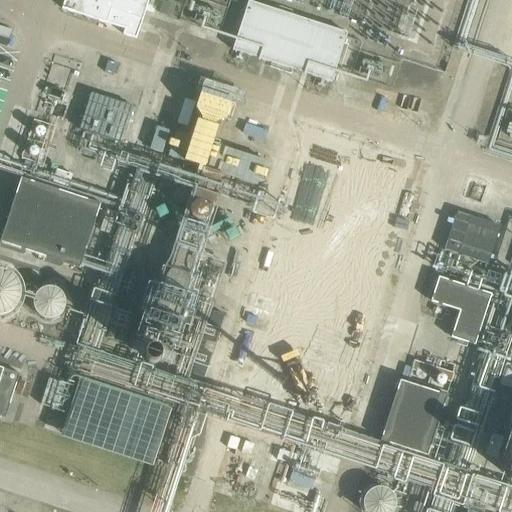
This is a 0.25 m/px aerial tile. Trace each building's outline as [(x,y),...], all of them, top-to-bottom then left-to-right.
[(78,0),(73,15),(106,25),(110,11),(142,21),(149,0),(78,0)] [(347,35),(248,2),(236,42),(263,50),(259,61),(305,76),(310,63),(335,71),(347,35)] [(235,101),(207,92),(186,158),(201,163),(190,198),(209,205),(222,165),(254,175),(260,155),(221,143),(235,101)] [(90,95),(82,131),(122,144),(133,109),(90,95)] [(376,147),(348,138),(327,204),(342,209),(331,244),(350,250),(363,211),(395,221),(401,201),(362,189),(376,147)] [(23,179),(3,243),(82,268),(101,205),(23,179)] [(80,196),(100,202),(102,194),(82,188),(80,196)] [(458,216),(447,251),(488,264),(499,229),(458,216)] [(24,287),(24,286),(24,282),(23,279),(19,273),(14,269),(6,267),(0,268),(0,304),(5,305),(13,304),(18,300),(23,294),(24,287)] [(139,324),(175,337),(191,290),(155,278),(139,324)] [(430,303),(459,313),(450,340),(475,348),(491,296),(437,279),(430,303)] [(70,304),(69,298),(66,292),(63,290),(59,288),(55,288),(48,288),(45,290),(42,292),(39,298),(38,304),(39,309),(42,315),(44,317),(48,319),(53,320),(59,319),(63,317),(66,315),(69,309),(70,304)] [(276,368),(318,385),(340,330),(298,314),(276,368)] [(0,368),(0,415),(9,418),(22,375),(0,368)] [(79,382),(61,439),(153,468),(171,412),(79,382)] [(379,442),(428,458),(448,397),(399,382),(379,442)] [(408,504),(408,503),(407,497),(403,491),(398,487),(391,485),(384,486),(380,487),(377,490),(372,496),(371,503),(372,510),(373,511),(405,511),(407,508),(408,504)]
